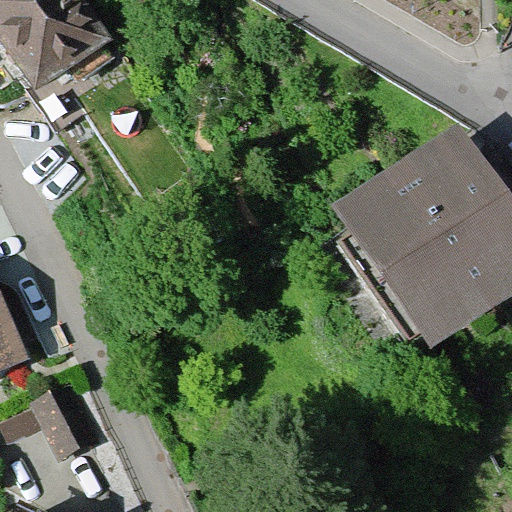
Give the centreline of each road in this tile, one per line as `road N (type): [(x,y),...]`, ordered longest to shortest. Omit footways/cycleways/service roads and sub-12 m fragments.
road 1 (residential): [(166,511),(83,312),(0,167)]
road 2 (residential): [(301,0),(471,94),(511,105)]
